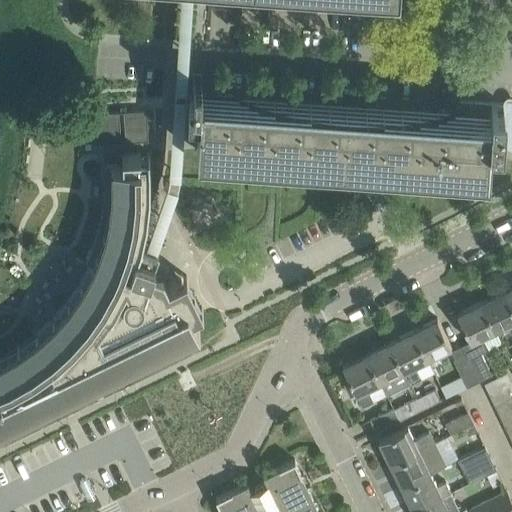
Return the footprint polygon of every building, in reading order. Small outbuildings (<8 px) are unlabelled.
[(201,92),(202,75),(193,74),(192,93),(190,92),(189,98),(188,114),(200,115),(198,151),(488,171),(490,139),(502,140),(503,134),(511,134),(511,103),(463,100),(463,111),(455,111),(454,118),(238,103),(239,95),(201,92)] [(146,110),(123,111),(124,127),(125,141),(137,140),(147,140),(147,133),(146,110)] [(117,111),(97,113),(98,129),(99,143),(119,141),(118,128),(117,111)] [(150,190),(150,164),(149,152),(122,153),(123,164),(112,164),(105,164),(104,198),(98,231),(86,262),(88,263),(73,288),(55,311),(33,331),(36,335),(12,352),(0,357),(0,427),(200,330),(193,315),(203,309),(187,275),(169,284),(164,273),(152,269),(159,249),(152,246),(141,242),(147,217),(150,190)] [(495,329),(511,321),(511,303),(505,289),(481,300),(495,329)] [(501,340),(495,329),(481,300),(457,312),(471,341),(462,346),(479,381),(492,374),(483,356),(481,352),(488,348),(488,346),(501,340)] [(452,346),(446,335),(437,317),(413,329),(427,358),(452,346)] [(427,358),(413,329),(390,341),(404,370),(410,382),(421,377),(415,364),(427,358)] [(387,394),(410,382),(404,370),(390,341),(367,352),(381,381),(387,394)] [(467,387),(479,381),(462,346),(453,350),(457,358),(454,360),(467,387)] [(363,406),(387,394),(381,381),(367,352),(342,364),(363,406)] [(489,393),(511,382),(511,379),(508,371),(484,383),(489,393)] [(495,404),(511,396),(511,382),(489,393),(495,404)] [(417,398),(423,408),(441,399),(436,389),(417,398)] [(500,416),(511,410),(511,396),(495,404),(500,416)] [(405,417),(423,408),(417,398),(400,406),(405,417)] [(399,420),(393,407),(370,419),(376,431),(399,420)] [(506,427),(511,423),(511,410),(500,416),(506,427)] [(451,433),(474,422),(468,411),(445,422),(451,433)] [(391,463),(434,441),(429,430),(414,437),(408,425),(379,439),(391,463)] [(446,465),(438,448),(434,441),(391,463),(402,487),(431,472),(446,465)] [(497,469),(490,456),(485,446),(458,460),(463,470),(470,482),(497,469)] [(321,511),(322,511),(321,509),(316,511),(315,511),(310,502),(316,499),(316,498),(314,499),(308,485),(309,485),(309,484),(303,487),(298,476),(304,473),(303,472),(302,473),(295,459),(263,474),(267,482),(251,490),(247,482),(216,497),(223,511),(222,511),(221,511),(224,511),(228,510),(229,511),(321,511)] [(414,510),(442,496),(431,472),(402,487),(414,510)] [(490,511),(511,501),(511,499),(507,489),(473,506),(474,508),(468,511),(466,507),(460,510),(451,492),(442,496),(414,510),(414,511),(490,511)] [(511,511),(511,501),(490,511),(511,511)]
